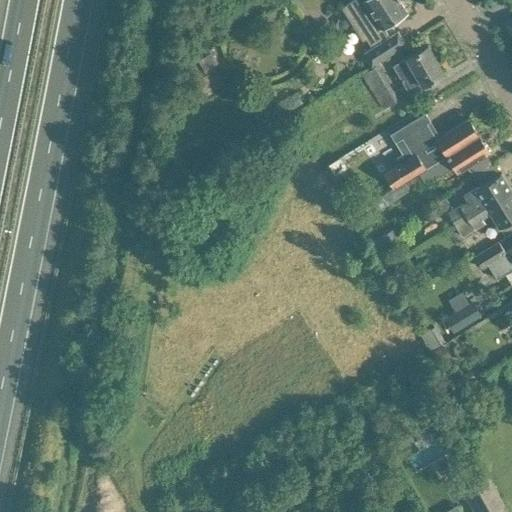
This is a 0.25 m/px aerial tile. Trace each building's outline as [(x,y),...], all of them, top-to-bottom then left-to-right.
[(352,0),(341,7),(363,41),(367,38),(372,47),(362,53),(371,66),(407,44),(398,30),(390,36),(384,26),(407,11),(400,0),(352,0)] [(445,72),(428,44),(394,65),(410,92),(445,72)] [(194,60),(202,73),(228,58),(220,45),(194,60)] [(376,65),(363,74),(384,108),(398,100),(376,65)] [(223,82),(215,69),(185,88),(192,99),(199,95),(201,97),(223,82)] [(447,156),(479,136),(468,118),(437,138),(427,123),(431,121),(425,112),(390,133),(395,142),(403,138),(405,141),(412,153),(413,155),(384,172),(384,173),(384,172),(393,187),(447,156)] [(367,204),(365,205),(366,207),(370,215),(387,204),(425,182),(426,184),(454,167),(457,171),(468,165),(487,153),(489,152),(479,136),(447,156),(393,187),(380,195),(380,196),(367,204)] [(460,205),(447,213),(454,225),(455,225),(468,217),(511,189),(501,172),(475,188),(463,195),(467,200),(460,205)] [(511,189),(468,217),(455,225),(462,236),(473,229),(474,230),(485,224),(482,219),(491,214),(499,227),(500,226),(511,219),(511,189)] [(361,210),(366,207),(365,205),(367,204),(364,197),(351,204),(356,212),(350,215),(355,223),(365,216),(361,210)] [(511,247),(505,252),(499,242),(475,256),(482,268),(488,265),(496,279),(511,269),(511,247)] [(385,251),(375,257),(382,269),(392,263),(385,251)] [(401,267),(391,273),(398,285),(408,278),(401,267)] [(455,331),(482,314),(474,300),(446,316),(455,331)] [(435,325),(420,334),(424,341),(439,332),(435,325)] [(486,471),(474,478),(493,511),(505,504),(486,471)] [(490,511),(493,511),(474,478),(462,486),(476,511),(490,511)]
